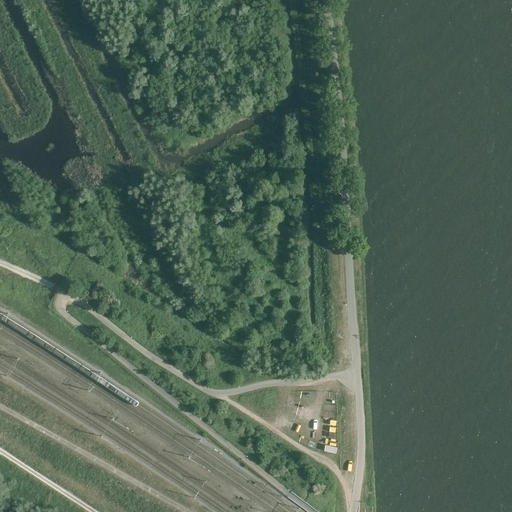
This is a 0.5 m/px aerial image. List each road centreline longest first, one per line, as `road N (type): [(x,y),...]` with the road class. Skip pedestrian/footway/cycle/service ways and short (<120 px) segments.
road 1 (unclassified): [(352,511),(359,406),(325,0)]
road 2 (track): [(0,407),(186,511)]
road 3 (track): [(354,504),(334,468),(218,394)]
